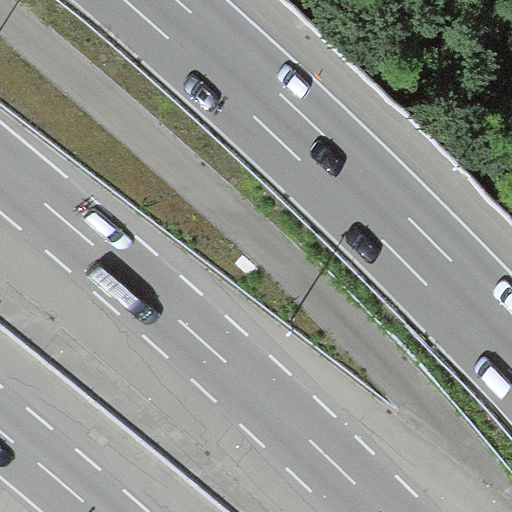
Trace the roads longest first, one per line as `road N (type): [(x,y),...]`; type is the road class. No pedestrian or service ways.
road 1 (motorway): [(0,165),(204,341),(384,511)]
road 2 (motorway): [(511,348),(151,0)]
road 3 (motorway): [(0,430),(96,511)]
